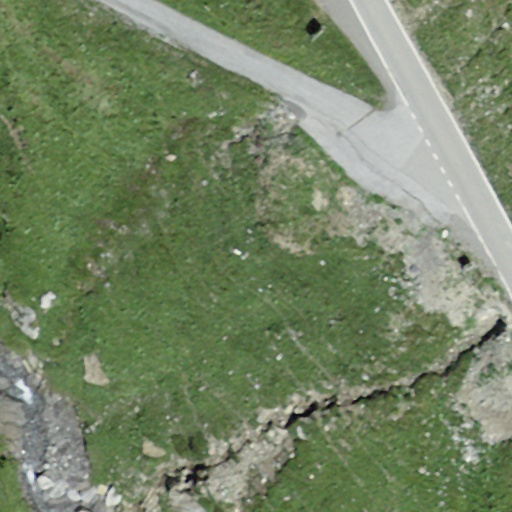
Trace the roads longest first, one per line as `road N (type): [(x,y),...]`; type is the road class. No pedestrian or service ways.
road 1 (residential): [(445,139),(401,141),(125,0)]
road 2 (tertiary): [(445,139),(367,0)]
road 3 (tertiary): [(511,262),(445,139)]
